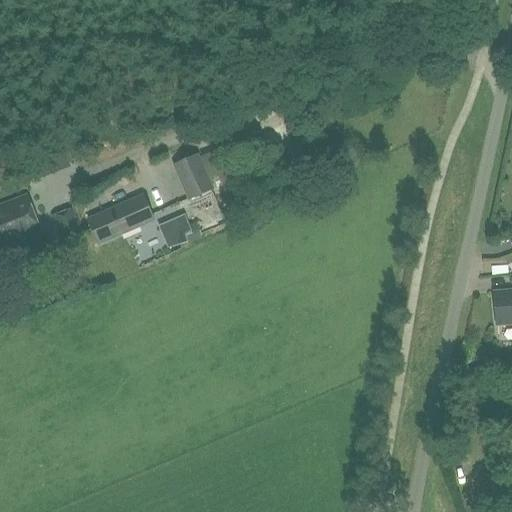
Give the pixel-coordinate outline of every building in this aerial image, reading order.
[(200,157),(214,188),(239,178),(225,146),(200,157)] [(213,189),(198,153),(172,165),(187,200),(213,189)] [(49,196),(88,192),(85,167),(46,172),(49,196)] [(0,205),(0,247),(39,232),(25,196),(0,205)] [(142,197),(87,221),(98,246),(153,222),(142,197)] [(81,232),(72,207),(50,216),(60,240),(81,232)] [(184,216),(159,227),(168,249),(194,237),(184,216)] [(511,322),(511,289),(492,292),(495,324),(511,322)]
